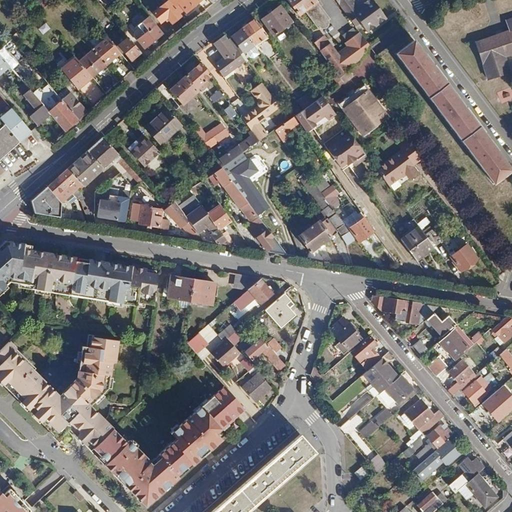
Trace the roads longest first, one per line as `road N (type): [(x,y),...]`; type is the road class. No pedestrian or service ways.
road 1 (residential): [(0,216),(329,277)]
road 2 (tertiary): [(0,206),(248,0)]
road 3 (residential): [(345,279),(511,481)]
road 4 (residential): [(406,7),(511,141)]
road 5 (residential): [(345,279),(507,306)]
road 6 (residential): [(296,403),(176,511)]
road 7 (residential): [(329,277),(296,403)]
road 8 (residential): [(339,511),(327,437),(296,403)]
